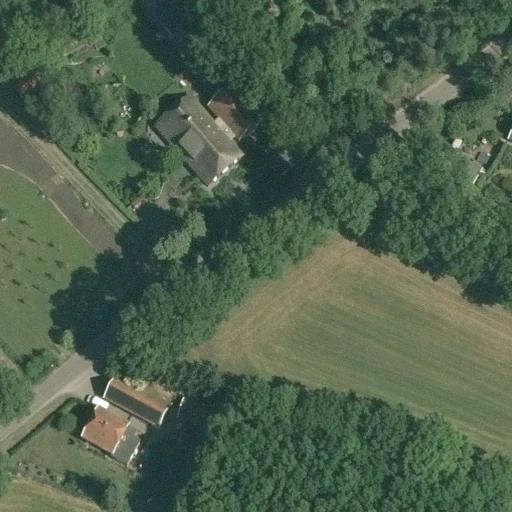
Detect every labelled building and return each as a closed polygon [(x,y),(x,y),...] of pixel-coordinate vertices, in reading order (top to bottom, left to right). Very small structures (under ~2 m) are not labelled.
[(193,19),(182,8),(160,27),(170,39),(193,19)] [(10,53),(0,63),(0,80),(5,86),(23,67),(10,53)] [(238,143),(260,125),(229,90),(208,108),(220,121),(214,126),(191,99),(156,130),(207,188),(242,158),(228,143),(234,138),(238,143)] [(456,141),(452,150),(457,153),(461,144),(456,141)] [(473,188),(482,172),(442,150),(433,166),(473,188)] [(140,396),(114,382),(105,401),(130,414),(140,396)] [(171,407),(142,392),(140,396),(130,415),(159,430),(171,407)] [(216,432),(223,414),(184,401),(178,419),(216,432)] [(127,468),(140,443),(133,440),(137,434),(128,430),(129,428),(98,412),(83,441),(113,456),(111,459),(127,468)] [(206,475),(197,471),(188,488),(197,493),(206,475)]
